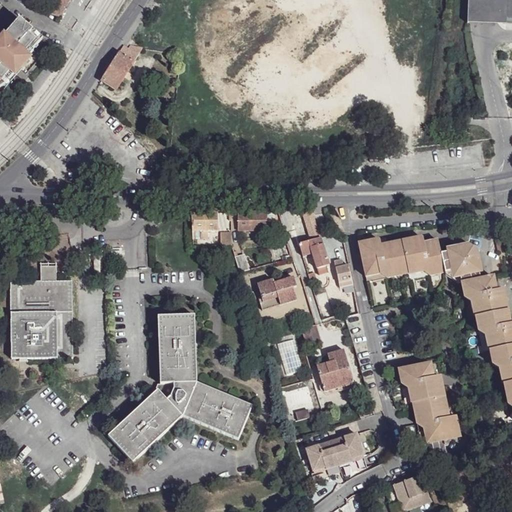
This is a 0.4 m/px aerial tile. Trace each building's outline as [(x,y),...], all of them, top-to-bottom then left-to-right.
[(71,0),(56,0),(50,11),(60,18),(71,0)] [(41,36),(17,17),(2,36),(38,41),(41,36)] [(0,92),(15,74),(13,74),(28,56),(27,55),(38,41),(2,36),(0,38),(0,92)] [(124,46),(119,55),(133,63),(142,49),(131,47),(129,49),(124,46)] [(119,55),(102,81),(116,90),(133,63),(119,55)] [(312,210),(302,213),(311,241),(320,238),(317,227),(312,210)] [(217,213),(191,212),(192,228),(193,233),(218,230),(217,213)] [(267,213),(237,213),(238,230),(267,230),(267,213)] [(416,266),(416,273),(426,271),(431,277),(440,275),(438,269),(445,268),(441,242),(427,244),(425,235),(383,243),(382,236),(362,240),(366,268),(374,267),(375,273),(381,273),(391,278),(405,276),(404,268),(416,266)] [(231,236),(218,236),(219,246),(231,246),(231,236)] [(311,241),(299,244),(303,257),(313,254),(317,269),(329,265),(320,238),(311,241)] [(473,246),(450,250),(453,273),(462,277),(484,273),(480,251),(473,246)] [(245,256),(235,258),(240,274),(250,271),(245,256)] [(342,263),(335,265),(341,288),(353,285),(349,266),(343,267),(342,263)] [(52,266),(38,267),(38,281),(53,280),(52,266)] [(404,268),(405,276),(416,273),(416,266),(404,268)] [(374,267),(366,268),(367,275),(375,273),(374,267)] [(38,281),(7,283),(10,358),(70,356),(68,300),(67,279),(38,281)] [(274,281),(258,285),(263,304),(261,304),(263,312),(298,300),(294,289),(298,288),(295,279),(275,284),(274,281)] [(496,279),(464,285),(464,291),(460,292),(461,300),(471,306),(472,314),(479,312),(480,319),(482,326),(475,327),(476,334),(486,343),(487,348),(494,347),(495,353),(496,360),(489,361),(490,369),(499,374),(500,381),(507,381),(508,387),(509,392),(503,394),(506,408),(511,413),(511,325),(505,291),(499,291),(498,288),(496,279)] [(195,317),(159,319),(161,385),(174,385),(198,384),(195,317)] [(302,329),(306,345),(321,341),(317,325),(302,329)] [(342,350),(325,354),(327,363),(314,367),(320,384),(320,387),(342,381),(344,386),(352,383),(342,350)] [(431,363),(402,369),(403,375),(397,376),(400,392),(410,397),(411,404),(418,404),(419,410),(421,418),(414,419),(415,426),(424,432),(425,438),(431,438),(433,443),(460,438),(457,418),(449,419),(445,397),(442,384),(436,384),(431,363)] [(344,386),(342,381),(320,387),(320,384),(318,385),(317,386),(318,389),(320,391),(322,391),(336,388),(337,391),(344,389),(344,386)] [(198,384),(174,385),(175,391),(172,397),(167,401),(184,418),(192,395),(198,384)] [(252,406),(198,384),(192,395),(184,418),(239,440),(252,406)] [(167,401),(158,391),(108,437),(133,464),(184,418),(167,401)] [(418,404),(411,404),(413,412),(419,410),(418,404)] [(369,406),(356,409),(358,418),(371,415),(369,406)] [(356,435),(331,443),(337,466),(363,459),(356,435)] [(331,443),(305,450),(312,473),(337,466),(331,443)] [(417,478),(406,482),(413,501),(424,496),(417,478)]
